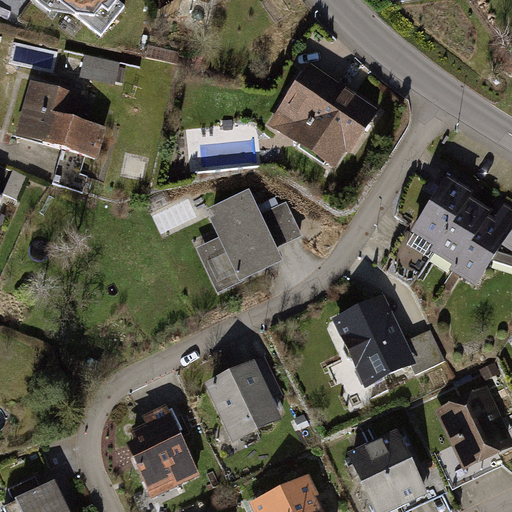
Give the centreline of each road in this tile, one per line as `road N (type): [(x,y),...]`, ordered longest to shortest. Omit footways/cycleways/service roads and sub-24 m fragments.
road 1 (residential): [(447,95),(326,277),(109,399),(90,437),(91,465),(113,511)]
road 2 (residential): [(342,0),(447,95)]
